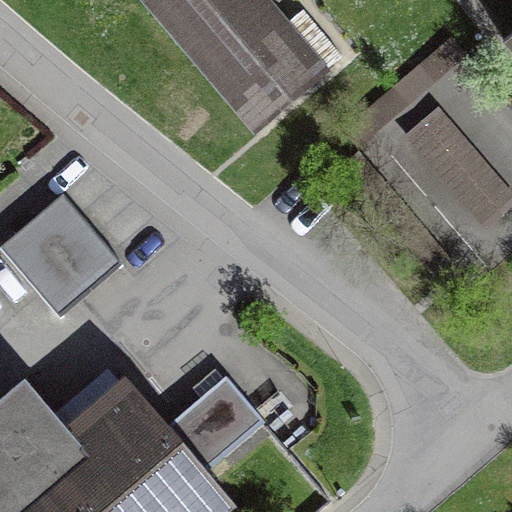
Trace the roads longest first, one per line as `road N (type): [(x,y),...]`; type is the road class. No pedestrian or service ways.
road 1 (residential): [(477,425),(0,13)]
road 2 (residential): [(375,511),(477,425)]
